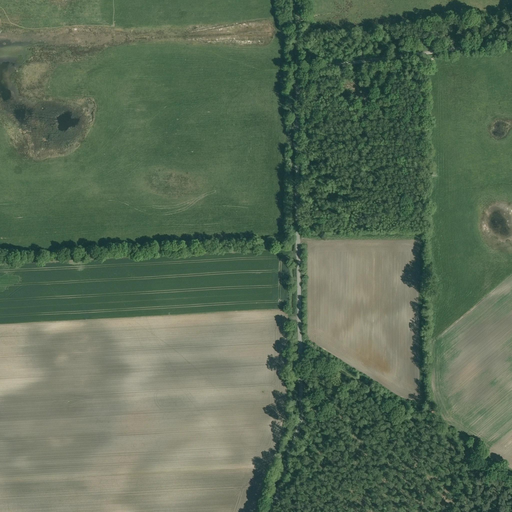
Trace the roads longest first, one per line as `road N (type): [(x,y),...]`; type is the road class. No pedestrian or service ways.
road 1 (track): [(262,511),(290,401),(285,261),(297,70)]
road 2 (track): [(511,41),(297,70)]
